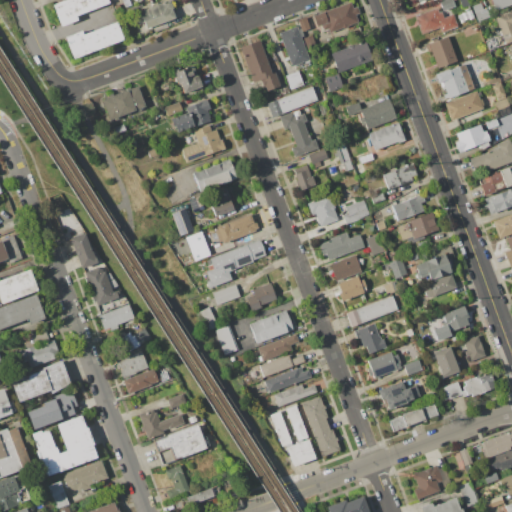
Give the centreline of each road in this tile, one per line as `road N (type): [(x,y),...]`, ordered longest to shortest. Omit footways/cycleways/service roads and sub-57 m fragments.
road 1 (residential): [(390,511),(199,0)]
road 2 (residential): [(148,511),(0,130)]
road 3 (tertiary): [(511,357),(378,0)]
road 4 (residential): [(243,511),(511,409)]
road 5 (residential): [(60,76),(83,79),(295,0)]
